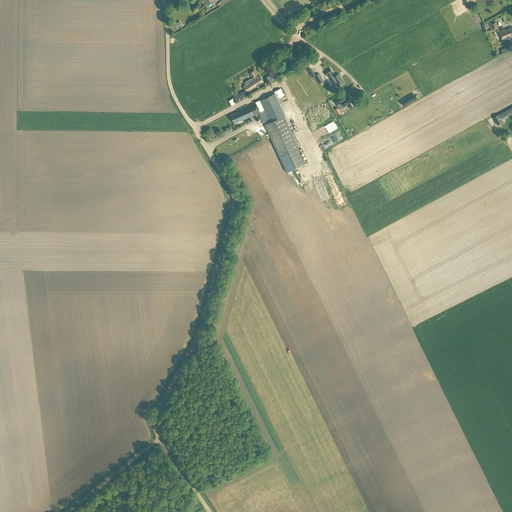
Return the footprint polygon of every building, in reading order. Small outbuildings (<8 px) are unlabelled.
[(495,20),(488,22),(491,30),(493,29),(493,30),(498,28),(496,21),(495,21),(495,20)] [(508,38),(510,37),(511,39),(511,42),(511,27),(505,30),(505,29),(499,32),(503,41),(508,38)] [(332,84),(335,82),(339,88),(345,84),(339,74),(334,77),(331,73),(332,72),(330,68),(324,72),(326,76),(327,76),(332,84)] [(246,84),(243,86),(246,91),(256,85),(258,88),(262,85),(260,83),(263,81),(260,76),(257,77),(256,75),(258,74),(255,69),(249,73),(252,78),(252,77),(254,77),(253,78),(252,79),(251,78),(245,82),(246,84)] [(320,84),(324,81),(318,74),(315,77),(320,84)] [(233,95),(237,102),(247,97),(244,91),(237,94),(236,94),(233,95)] [(238,113),(230,116),(234,124),(259,113),(259,114),(269,135),(280,158),(286,172),(306,163),(284,115),(282,116),(272,95),(259,100),(256,102),(256,103),(237,111),(238,113)] [(347,106),(346,105),(352,101),(349,95),(343,99),(341,95),(333,99),(338,107),(341,105),(343,109),(347,106)] [(407,99),(396,105),(398,109),(403,106),(409,102),(407,99)] [(511,107),(510,108),(493,117),(497,125),(503,122),(501,119),(511,113),(511,107)]
